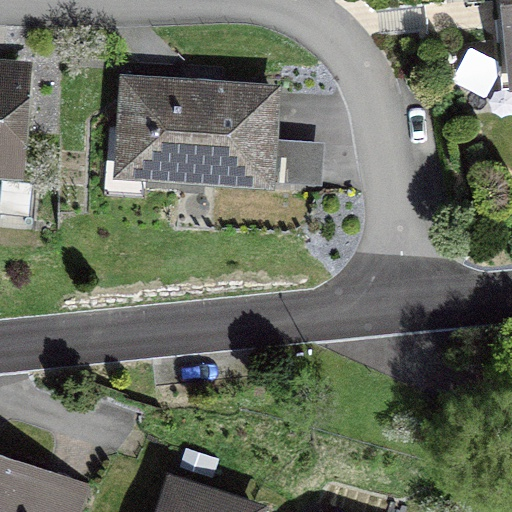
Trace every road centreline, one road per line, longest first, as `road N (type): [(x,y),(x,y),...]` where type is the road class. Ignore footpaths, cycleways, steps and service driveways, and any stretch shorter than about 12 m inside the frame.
road 1 (tertiary): [(0,347),(404,307)]
road 2 (residential): [(255,0),(311,16),(353,54),(366,78),(389,158),(404,307)]
